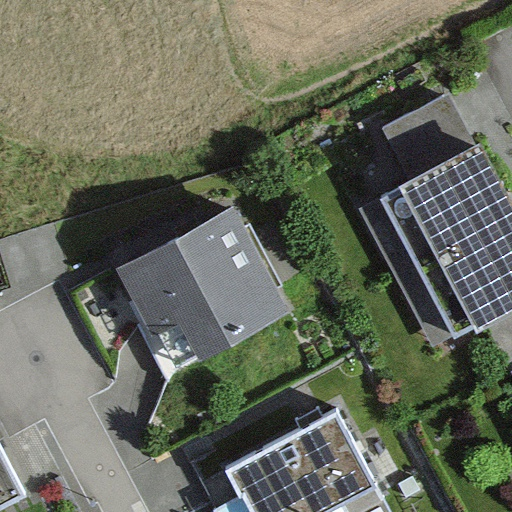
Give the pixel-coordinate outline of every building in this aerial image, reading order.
[(387,186),(424,255),(511,209),(511,206),(477,139),(387,186)] [(511,209),(424,255),(460,325),(511,297),(511,209)] [(221,210),(110,267),(162,370),(274,312),(221,210)] [(335,404),(229,462),(257,511),(311,511),(375,477),(335,404)] [(0,464),(0,499),(14,492),(0,464)]
